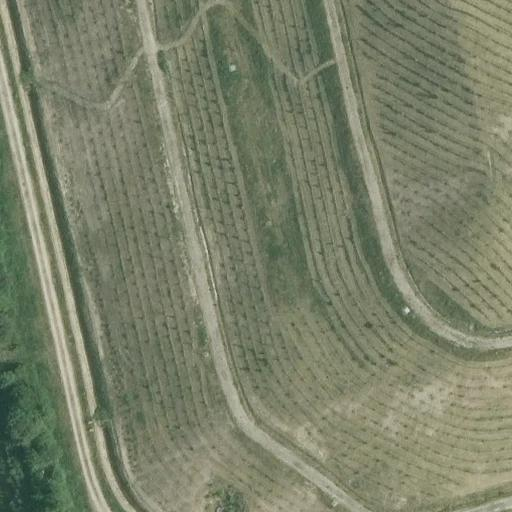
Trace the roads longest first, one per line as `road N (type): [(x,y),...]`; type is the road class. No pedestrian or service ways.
road 1 (track): [(141,0),(228,397),(254,433),(362,511)]
road 2 (track): [(326,0),(385,244),(410,302),(450,336),(511,341)]
